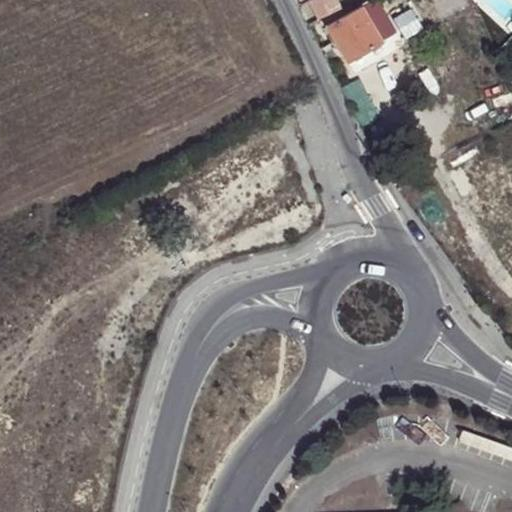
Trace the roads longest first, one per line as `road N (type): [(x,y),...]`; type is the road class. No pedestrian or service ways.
road 1 (residential): [(286,0),(386,225),(388,260)]
road 2 (residential): [(330,274),(232,293),(214,306),(198,329),(184,383)]
road 3 (residential): [(184,383),(215,339),(241,322),(273,314),(314,322)]
road 4 (residential): [(184,383),(147,511)]
